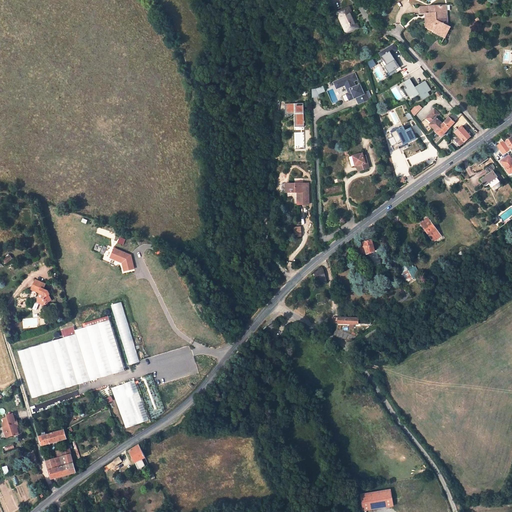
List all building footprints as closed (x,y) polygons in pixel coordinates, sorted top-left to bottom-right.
[(446,14),(445,5),(420,7),(421,13),(424,13),(428,12),(428,24),(434,27),(432,31),(440,35),(440,34),(445,36),(450,26),(446,24),(441,22),(441,14),(446,14)] [(349,8),(337,13),(340,18),(341,17),(346,28),(345,29),(347,33),(358,28),(356,23),(355,24),(350,13),(351,12),(349,8)] [(424,13),(425,28),(432,31),(434,27),(428,24),(428,12),(424,13)] [(391,46),(376,55),(383,66),(388,75),(397,69),(390,59),(390,58),(389,59),(387,56),(390,55),(395,52),(391,46)] [(398,71),(397,69),(388,75),(383,66),(381,67),(388,77),(398,71)] [(356,96),(359,103),(369,99),(366,92),(364,93),(360,84),(355,86),(353,80),(357,79),(354,72),(338,80),(341,86),(345,84),(348,92),(346,93),(349,99),(356,96)] [(409,80),(404,83),(407,89),(405,90),(410,99),(419,94),(422,99),(428,96),(426,92),(429,91),(424,82),(414,88),(409,80)] [(318,93),(324,92),(324,87),(311,88),(312,97),(319,97),(318,93)] [(304,103),(287,104),(288,113),(297,112),(297,125),(305,125),(304,103)] [(410,112),(414,116),(422,108),(418,104),(410,112)] [(462,114),(457,110),(443,124),(436,118),(440,114),(435,109),(430,114),(435,119),(431,123),(430,124),(436,131),(435,132),(441,136),(462,114)] [(430,114),(427,118),(431,123),(435,119),(430,114)] [(416,138),(411,128),(405,131),(403,126),(400,128),(400,129),(397,130),(391,133),(392,137),(388,139),(392,147),(390,148),(392,152),(399,148),(399,147),(410,141),(416,138)] [(459,136),(452,142),(457,147),(471,136),(464,129),(462,127),(455,132),(459,136)] [(363,153),(353,156),(355,166),(357,165),(358,171),(369,168),(365,155),(363,156),(363,153)] [(511,159),(509,156),(502,162),(509,172),(511,170),(511,159)] [(494,185),(499,181),(495,175),(497,174),(494,170),(496,169),(491,163),(485,168),(488,173),(481,179),(484,183),(485,184),(488,182),(492,186),(494,185)] [(309,183),(285,184),(285,192),(297,192),(298,204),(309,204),(309,183)] [(442,237),(428,217),(418,224),(427,237),(430,235),(435,242),(442,237)] [(374,250),(373,246),(372,244),(374,244),(373,241),(371,241),(370,239),(369,239),(368,238),(363,240),(363,241),(362,242),(366,253),(374,250)] [(114,248),(110,257),(122,262),(124,270),(134,268),(133,260),(129,259),(131,255),(114,248)] [(6,264),(12,258),(8,254),(2,260),(6,264)] [(411,263),(399,269),(403,277),(405,276),(408,282),(421,274),(416,266),(413,268),(411,263)] [(316,280),(326,278),(322,267),(313,269),(316,280)] [(44,289),(45,284),(36,280),(32,289),(37,292),(37,290),(40,291),(38,296),(40,297),(38,303),(44,305),(47,303),(47,302),(51,300),(49,294),(48,290),(44,289)] [(122,302),(112,305),(130,365),(140,361),(122,302)] [(110,347),(102,322),(75,330),(76,334),(74,327),(62,330),(64,337),(18,350),(31,397),(90,380),(89,377),(94,376),(120,368),(114,346),(110,347)] [(350,337),(355,333),(336,329),(335,334),(350,337)] [(120,368),(94,376),(94,379),(121,371),(120,368)] [(150,420),(135,380),(112,388),(125,429),(150,420)] [(5,427),(8,437),(14,435),(13,434),(18,432),(16,425),(18,424),(17,420),(15,421),(13,413),(6,416),(7,417),(3,419),(4,422),(2,423),(4,427),(5,427)] [(67,438),(64,430),(64,429),(46,435),(42,436),(40,437),(42,445),(67,438)] [(141,459),(145,457),(139,444),(128,450),(138,471),(145,467),(141,459)] [(71,453),(63,455),(60,456),(62,465),(49,469),(52,479),(76,472),(71,453)] [(57,457),(46,460),(47,460),(49,469),(62,465),(60,456),(57,457)] [(7,466),(0,468),(0,476),(10,473),(7,466)] [(391,488),(359,493),(362,511),(394,506),(391,488)]
